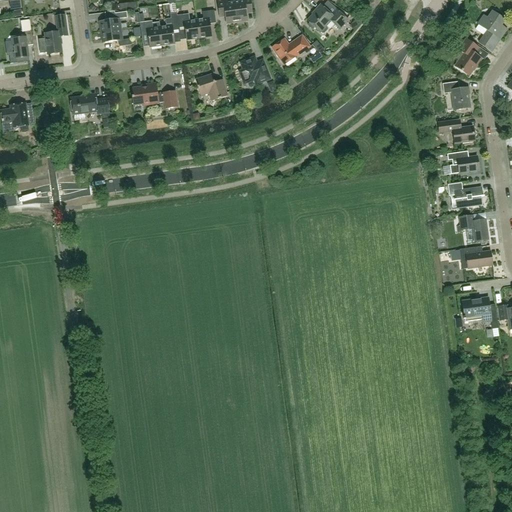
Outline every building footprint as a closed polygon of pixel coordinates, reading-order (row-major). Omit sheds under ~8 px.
[(0,0),(0,3),(10,2),(11,10),(20,9),(18,0),(0,0)] [(226,25),(237,23),(234,2),(228,3),(227,0),(222,0),(217,1),(219,18),(225,17),(226,25)] [(240,0),(241,1),(234,2),(237,23),(248,22),(247,14),(253,13),(250,0),(240,0)] [(327,28),(326,27),(331,22),(340,30),(348,21),(336,10),(331,15),(321,5),(315,12),(307,21),(320,33),(321,32),(322,34),(324,34),(327,30),(327,28)] [(487,31),(483,36),(479,43),(492,52),(500,40),(494,36),(505,21),(492,11),(487,18),(484,16),(478,25),(487,31)] [(197,22),(199,39),(211,38),(210,25),(216,24),(214,12),(203,13),(204,21),(197,22)] [(101,33),(121,31),(119,20),(128,19),(127,13),(115,14),(115,20),(100,22),(101,33)] [(160,29),(162,46),(175,45),(173,32),(179,31),(179,29),(177,17),(177,14),(170,15),(171,20),(166,21),(167,28),(160,29)] [(62,54),(60,37),(68,36),(65,15),(55,16),(57,33),(44,35),(45,40),(38,41),(40,55),(47,54),(47,56),(62,54)] [(177,17),(179,29),(185,28),(187,41),(199,39),(197,22),(190,23),(188,15),(177,17)] [(152,23),(144,24),(140,24),(142,36),(148,35),(149,48),(162,46),(160,29),(159,24),(152,25),(152,23)] [(31,31),(25,32),(26,38),(12,40),(15,59),(22,58),(23,63),(29,62),(28,57),(29,57),(27,46),(33,45),(31,31)] [(122,41),(121,31),(101,33),(103,43),(118,41),(119,48),(131,46),(130,40),(122,41)] [(284,40),(272,48),(284,66),(310,48),(302,36),(289,46),(284,40)] [(455,67),(469,76),(475,67),(476,68),(482,59),(475,54),(479,48),(466,39),(458,50),(464,54),(455,67)] [(316,62),(324,57),(321,52),(313,57),(316,62)] [(239,72),(243,83),(244,84),(254,81),(256,85),(270,80),(263,61),(257,63),(255,58),(240,63),(243,71),(239,72)] [(212,75),(195,80),(201,97),(209,94),(211,102),(228,97),(222,80),(216,82),(214,81),(212,75)] [(275,78),(279,84),(283,81),(279,75),(275,78)] [(458,83),(443,85),(444,94),(452,93),(454,111),(470,109),(467,88),(459,89),(458,83)] [(132,89),(133,96),(133,97),(132,97),(133,106),(143,105),(143,107),(159,104),(165,103),(166,110),(177,108),(175,91),(163,93),(163,94),(158,95),(156,84),(146,86),(147,87),(132,89)] [(97,115),(101,115),(102,120),(109,119),(107,99),(95,101),(95,94),(88,95),(88,96),(70,98),(72,116),(73,116),(74,121),(85,120),(84,114),(97,113),(97,115)] [(13,128),(21,127),(21,133),(27,132),(28,130),(28,126),(29,126),(26,104),(10,106),(10,110),(1,111),(2,124),(12,123),(13,128)] [(460,121),(446,123),(438,124),(440,133),(453,132),(455,144),(475,141),(473,127),(461,129),(460,121)] [(451,175),(459,174),(479,171),(477,157),(465,158),(464,152),(447,155),(448,161),(452,160),(453,166),(450,166),(451,175)] [(462,183),(448,185),(449,196),(455,196),(457,208),(457,209),(482,206),(481,197),(483,197),(481,188),(463,190),(462,183)] [(472,215),(458,217),(460,226),(460,231),(466,230),(467,242),(474,241),(474,242),(489,240),(486,220),(474,222),(473,222),(472,215)] [(459,250),(460,251),(449,252),(451,262),(461,261),(462,270),(492,266),(490,252),(478,254),(477,248),(459,250)] [(495,311),(490,311),(488,299),(462,302),(464,317),(463,317),(463,320),(465,319),(465,322),(483,320),(483,323),(490,322),(491,331),(497,330),(495,311)] [(511,308),(508,309),(507,306),(497,307),(497,308),(499,308),(500,320),(499,321),(507,320),(509,330),(511,329),(511,308)]
